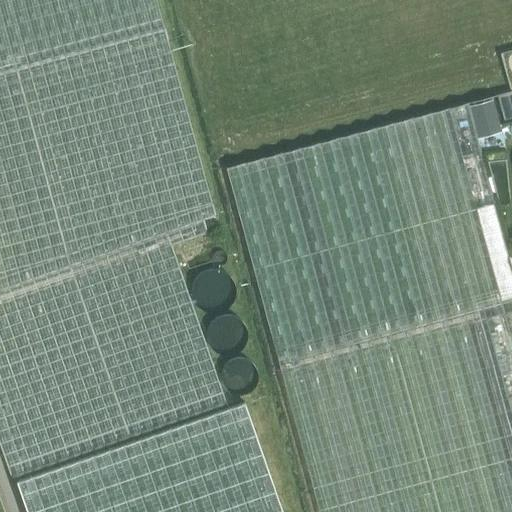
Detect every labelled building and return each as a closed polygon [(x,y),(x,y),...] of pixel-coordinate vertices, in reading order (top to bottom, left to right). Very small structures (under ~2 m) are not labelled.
[(0,0),(0,447),(10,477),(224,403),(168,245),(194,236),(207,232),(202,218),(215,215),(156,0),(0,0)] [(502,121),(511,118),(511,96),(496,101),(502,121)] [(492,100),(468,106),(475,132),(499,126),(492,100)] [(224,168),(317,511),(511,511),(511,255),(508,256),(475,132),(468,106),(467,102),(224,168)] [(213,263),(217,265),(222,264),(225,261),(226,256),(223,252),(219,250),(215,251),(211,254),(211,259),(213,263)] [(202,310),(210,313),(219,312),(226,308),(232,301),(234,293),(233,284),(229,277),(222,271),(214,269),(205,270),(198,274),(192,281),(190,289),(191,298),(195,305),(202,310)] [(216,353),(225,355),(234,354),(241,349),(245,341),(246,332),(242,323),(236,317),(227,315),(218,317),(211,322),(206,330),(206,339),(209,347),(216,353)] [(257,382),(258,376),(257,370),(255,365),(251,361),(246,358),(240,357),(235,358),(229,360),(225,363),(222,368),(220,373),(220,379),(222,384),(225,389),(229,393),(235,395),(240,395),(246,394),(251,391),(255,387),(257,382)] [(281,511),(242,401),(12,481),(22,511),(281,511)]
